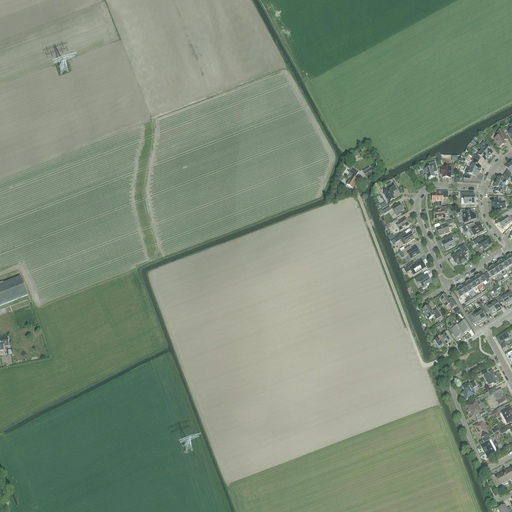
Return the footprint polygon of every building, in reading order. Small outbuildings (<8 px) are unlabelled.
[(499,148),(506,144),(504,140),(507,138),(503,131),(498,134),(499,137),(495,139),(499,148)] [(493,153),(488,149),(492,146),(487,141),(485,143),(484,142),(478,148),(481,150),(489,158),(491,156),(491,155),(493,153)] [(473,158),(479,162),(480,160),(482,158),(486,161),(487,159),(488,160),(489,158),(481,150),(477,155),(476,156),(475,155),(474,156),(472,154),(470,156),(473,158)] [(476,166),(479,162),(473,158),(471,161),(473,162),(472,163),(469,168),(480,173),(481,171),(480,171),(481,168),(476,166)] [(430,168),(425,169),(426,175),(425,175),(426,180),(431,179),(431,178),(435,177),(433,171),(437,170),(435,162),(429,164),(430,168)] [(442,168),(441,176),(443,176),(443,178),(451,179),(451,176),(454,176),(454,165),(451,165),(449,165),(449,167),(443,167),(443,168),(442,168)] [(353,189),(358,181),(355,179),(359,173),(352,168),(347,176),(349,177),(351,179),(347,185),(353,189)] [(479,176),(480,173),(469,168),(467,174),(467,175),(465,175),(463,179),(470,180),(472,176),(477,178),(478,175),(479,176)] [(367,178),(373,175),(371,170),(364,173),(367,178)] [(507,181),(510,178),(505,174),(502,178),(497,177),(495,182),(504,186),(507,181)] [(507,187),(504,186),(495,182),(493,187),(496,188),(494,192),(497,193),(497,194),(503,195),(503,191),(505,192),(507,187)] [(395,199),(392,195),(393,193),(397,190),(393,185),(392,186),(391,183),(386,186),(388,189),(388,190),(385,189),(384,195),(385,196),(389,203),(395,199)] [(443,199),(448,199),(448,192),(441,192),(441,195),(433,195),(433,202),(443,202),(443,199)] [(468,193),(461,193),(461,199),(464,199),(464,205),(475,204),(475,196),(470,196),(469,193),(468,193)] [(505,198),(502,198),(494,197),(495,201),(492,201),(493,211),(507,209),(505,198)] [(395,215),(397,217),(401,215),(400,213),(404,210),(400,204),(391,209),(395,215)] [(446,215),(448,214),(447,207),(439,207),(439,211),(434,211),(435,220),(446,219),(446,215)] [(504,218),(498,222),(502,228),(511,222),(508,217),(511,215),(511,213),(511,209),(508,211),(508,212),(505,213),(502,215),(504,218)] [(463,217),(464,223),(469,222),(468,221),(476,219),(475,215),(474,215),(474,214),(471,214),(471,211),(463,213),(464,217),(463,217)] [(397,228),(400,232),(409,226),(406,219),(399,223),(397,220),(391,224),(394,230),(397,228)] [(440,237),(450,233),(449,229),(451,228),(450,225),(453,224),(452,221),(446,223),(447,226),(437,229),(440,237)] [(472,237),(474,236),(483,231),(479,224),(473,227),(472,224),(462,228),(465,235),(469,232),(472,237)] [(399,236),(394,240),(396,243),(400,241),(403,245),(404,245),(406,244),(406,245),(414,239),(410,233),(407,235),(404,237),(402,234),(399,236)] [(446,251),(455,246),(452,239),(453,238),(452,235),(443,239),(445,242),(442,244),(446,251)] [(479,238),(473,242),(476,246),(478,244),(480,248),(482,246),(484,249),(487,247),(491,244),(489,241),(490,241),(488,238),(482,242),(479,238)] [(457,254),(452,258),(456,264),(457,265),(458,266),(459,266),(461,265),(467,261),(464,257),(467,255),(466,253),(468,251),(464,245),(459,248),(460,251),(456,253),(457,254)] [(401,252),(398,254),(402,259),(404,258),(408,255),(411,260),(420,254),(416,247),(412,249),(410,246),(401,252)] [(504,259),(500,262),(505,270),(509,267),(504,259)] [(406,268),(404,269),(406,274),(411,271),(414,275),(417,273),(425,268),(421,261),(415,265),(413,262),(410,264),(407,266),(406,267),(406,268)] [(500,273),(505,270),(500,262),(495,265),(500,273)] [(496,276),(500,273),(495,265),(491,268),(496,276)] [(491,279),(496,276),(491,268),(487,271),(488,273),(485,274),(489,280),(491,278),(491,279)] [(489,280),(485,274),(483,276),(482,274),(477,277),(482,285),(487,282),(488,284),(490,282),(489,280)] [(421,276),(415,280),(416,282),(419,286),(420,284),(423,289),(427,287),(426,286),(431,283),(427,275),(422,278),(421,276)] [(0,305),(28,295),(21,277),(0,284),(0,305)] [(478,288),(482,285),(477,277),(473,280),(478,288)] [(473,290),(478,288),(473,280),(468,282),(473,290)] [(469,293),(473,290),(468,282),(464,285),(469,293)] [(464,296),(469,293),(464,285),(459,288),(464,296)] [(460,299),(464,296),(459,288),(455,291),(460,299)] [(450,305),(452,309),(457,306),(453,300),(450,302),(446,295),(440,299),(446,308),(450,305)] [(506,296),(503,297),(502,295),(497,298),(501,303),(504,304),(506,307),(511,304),(506,296)] [(499,307),(501,303),(497,298),(493,301),(494,303),(492,305),(497,313),(501,310),(499,307)] [(483,307),(482,306),(481,304),(478,305),(481,308),(478,310),(480,312),(477,314),(482,322),(487,319),(485,315),(487,314),(483,307)] [(492,305),(489,306),(487,304),(483,307),(487,314),(490,312),(492,316),(497,313),(492,305)] [(436,320),(441,317),(437,309),(433,312),(429,306),(423,310),(425,314),(428,320),(434,316),(436,320)] [(477,314),(475,315),(473,312),(468,315),(474,324),(476,323),(478,325),(482,322),(477,314)] [(458,325),(464,334),(468,331),(469,332),(472,330),(465,320),(462,321),(463,323),(458,325)] [(464,334),(458,325),(458,324),(455,326),(456,327),(450,331),(456,339),(461,336),(462,337),(465,335),(464,334)] [(441,336),(446,345),(451,342),(451,343),(454,341),(448,331),(445,332),(445,334),(441,336)] [(507,333),(497,338),(500,343),(509,338),(507,333)] [(446,345),(441,336),(440,335),(437,337),(438,339),(433,341),(439,350),(443,347),(444,348),(447,346),(446,345)] [(0,350),(4,350),(3,347),(9,346),(8,338),(0,339),(0,350)] [(489,372),(487,370),(481,373),(482,376),(483,375),(489,386),(494,384),(495,385),(499,383),(492,370),(489,372)] [(464,396),(466,400),(476,395),(472,389),(478,386),(475,381),(470,384),(469,383),(462,387),(465,392),(464,393),(465,396),(464,396)] [(497,391),(495,388),(488,392),(491,397),(493,395),(499,405),(508,400),(501,389),(497,391)] [(475,401),(466,406),(468,408),(468,410),(468,411),(469,413),(470,413),(473,417),(479,414),(480,416),(486,413),(484,411),(481,412),(476,403),(475,401)] [(499,415),(502,414),(507,424),(511,421),(511,411),(510,407),(506,410),(504,406),(491,413),(493,416),(498,413),(499,415)] [(478,435),(479,434),(481,438),(488,434),(484,426),(485,426),(483,423),(485,422),(482,418),(477,421),(478,424),(474,427),(478,435)] [(511,428),(511,425),(509,426),(508,425),(505,427),(505,428),(500,431),(501,435),(507,432),(506,431),(509,430),(511,434),(511,428)] [(491,440),(489,437),(482,441),(484,444),(481,446),(484,451),(487,457),(495,453),(489,442),(491,440)] [(509,483),(511,480),(511,479),(507,471),(503,473),(509,483)] [(504,485),(509,483),(503,473),(499,475),(504,485)] [(500,487),(504,485),(499,475),(495,477),(494,475),(490,477),(496,488),(500,486),(500,487)]
